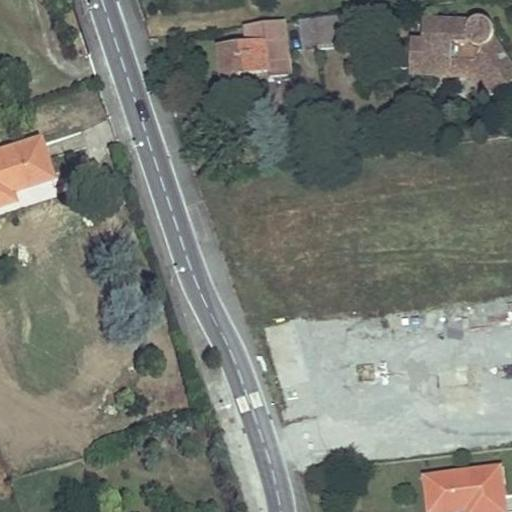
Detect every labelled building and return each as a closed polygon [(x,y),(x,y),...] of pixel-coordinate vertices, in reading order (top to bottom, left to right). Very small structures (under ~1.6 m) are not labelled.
[(330,19),(316,21),(319,47),(333,45),(330,19)] [(511,86),(511,71),(492,42),(491,26),(423,24),(422,44),(411,44),(410,69),(454,71),(454,60),(472,61),(496,97),(511,86)] [(270,79),(292,76),(285,25),(245,30),(248,49),(218,53),(222,81),(248,77),(269,74),(270,79)] [(410,76),(471,80),(487,103),(496,97),(472,61),(454,60),(454,71),(410,69),(410,76)] [(248,77),(222,81),(223,88),(249,84),(248,77)] [(38,144),(0,155),(0,209),(12,206),(8,194),(50,182),(38,144)] [(504,511),(499,472),(426,482),(429,511),(457,511),(466,510),(466,511),(504,511)]
